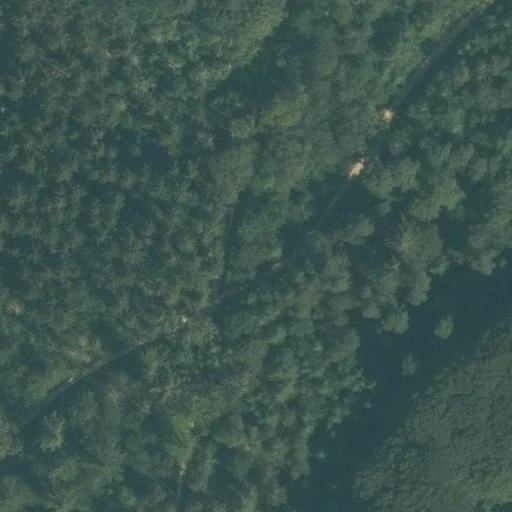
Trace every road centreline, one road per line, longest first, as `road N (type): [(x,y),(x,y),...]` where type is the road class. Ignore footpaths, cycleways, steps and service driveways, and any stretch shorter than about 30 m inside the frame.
road 1 (track): [(480,0),(378,115),(209,271)]
road 2 (track): [(267,0),(209,271)]
road 3 (track): [(209,271),(0,416)]
road 4 (track): [(209,271),(172,511)]
